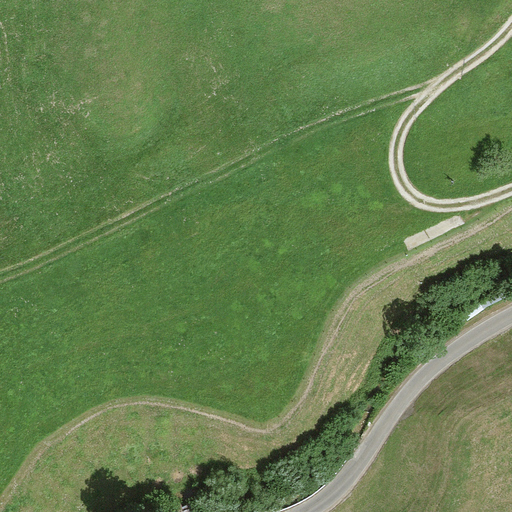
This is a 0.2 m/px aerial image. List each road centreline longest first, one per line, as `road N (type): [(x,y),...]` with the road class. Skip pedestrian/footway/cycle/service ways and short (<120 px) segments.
road 1 (track): [(511,197),(458,212),(432,210),(408,194),(396,169),(398,140),(422,106),(511,31)]
road 2 (track): [(305,511),(339,485),(426,374),(511,315)]
